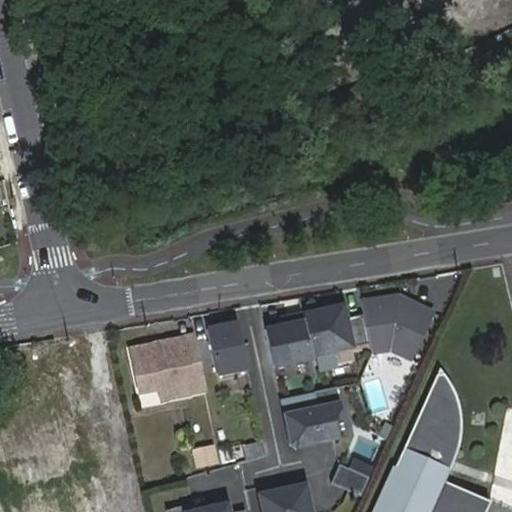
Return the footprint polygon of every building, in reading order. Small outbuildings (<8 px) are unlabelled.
[(128,28),(136,68),(147,67),(140,26),(128,28)] [(117,30),(109,31),(99,33),(106,74),(136,68),(128,28),(117,30)] [(406,363),(428,316),(411,308),(396,310),(395,300),(356,306),(358,318),(364,347),(366,356),(385,353),(406,363)] [(411,308),(395,300),(396,310),(411,308)] [(364,347),(358,318),(341,322),(339,309),(298,318),(307,359),(364,347)] [(298,318),(297,315),(275,320),(277,329),(260,333),(268,370),(307,361),(307,359),(298,318)] [(243,370),(233,325),(202,331),(203,334),(207,354),(212,377),(243,370)] [(207,354),(203,334),(190,337),(194,356),(207,354)] [(190,337),(162,343),(163,348),(191,342),(190,337)] [(191,342),(163,348),(162,343),(127,350),(136,393),(155,389),(158,400),(202,391),(194,356),(191,342)] [(374,511),(484,511),(486,509),(442,487),(450,470),(454,458),(455,452),(458,434),(457,428),(457,425),(457,422),(456,416),(451,398),(448,392),(443,381),(439,376),(402,453),(374,511)] [(335,441),(330,420),(336,412),(332,390),(309,395),(312,409),(278,416),(284,446),(290,450),(335,441)] [(212,463),(208,446),(189,450),(192,467),(212,463)] [(353,475),(357,466),(348,462),(344,471),(353,475)] [(362,480),(366,471),(357,466),(353,475),(362,480)] [(362,480),(353,475),(344,471),(334,467),(325,485),(353,498),(362,480)] [(21,471),(0,473),(0,511),(101,511),(97,470),(22,478),(21,471)] [(305,511),(300,489),(254,499),(256,511),(305,511)]
